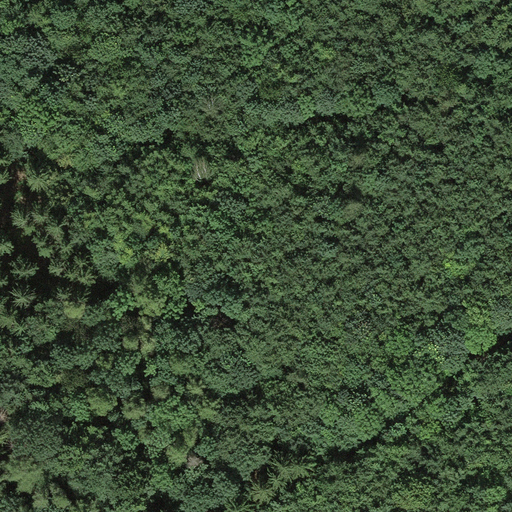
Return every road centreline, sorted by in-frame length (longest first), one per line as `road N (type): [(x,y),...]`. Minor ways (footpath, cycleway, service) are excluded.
road 1 (track): [(511,64),(382,106),(157,140),(102,159),(0,217)]
road 2 (track): [(511,348),(251,511)]
road 3 (track): [(313,469),(511,401)]
